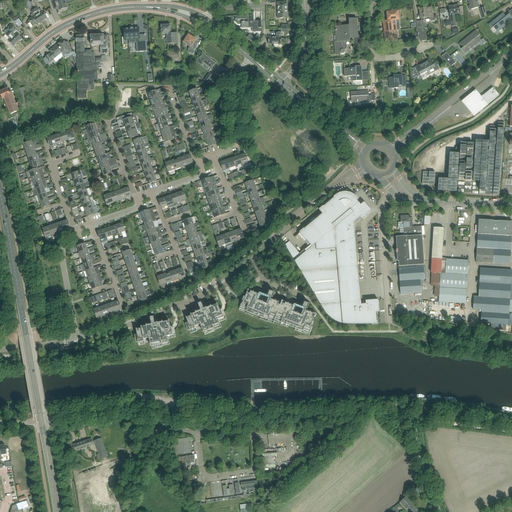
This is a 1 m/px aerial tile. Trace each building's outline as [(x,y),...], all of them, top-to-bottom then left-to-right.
[(33,0),(30,3),(42,21),(44,20),(45,20),(46,19),(46,18),(47,18),(41,8),(39,10),(33,0)] [(60,0),(54,0),(52,1),(53,3),(55,10),(59,8),(60,10),(63,9),(64,10),(66,9),(66,8),(67,8),(66,3),(72,1),(71,0),(60,0),(61,0),(60,0)] [(468,6),(469,10),(479,7),(476,0),(467,0),(469,6),(468,6)] [(277,2),(277,18),(288,18),(288,13),(287,13),(287,3),(285,3),(285,2),(277,2)] [(42,21),(30,3),(27,5),(32,14),(31,15),(32,17),(29,19),(33,25),(36,23),(37,25),(38,24),(40,23),(42,21)] [(454,14),(460,13),(459,5),(454,6),(453,6),(448,7),(451,20),(445,21),(446,26),(451,25),(452,27),(456,26),(454,14)] [(420,18),(423,18),(429,17),(429,20),(431,21),(434,21),(436,19),(436,16),(434,14),(432,14),(431,7),(419,8),(420,18)] [(388,21),(383,21),(383,25),(393,24),(396,24),(397,30),(400,30),(399,20),(398,10),(387,11),(388,21)] [(503,13),(489,24),(492,27),(493,26),(497,32),(508,23),(509,25),(511,22),(511,11),(509,14),(508,12),(505,14),(504,15),(503,13)] [(235,19),(235,22),(236,23),(237,22),(237,24),(238,25),(241,24),(242,28),(252,28),(253,31),(261,31),(261,22),(254,22),(254,15),(250,15),(250,16),(248,16),(247,16),(247,17),(245,17),(245,15),(235,16),(235,19)] [(335,42),(335,54),(340,54),(341,53),(341,54),(342,54),(343,54),(344,53),(345,52),(344,51),(344,50),(346,48),(346,42),(351,42),(350,37),(359,36),(359,28),(357,29),(356,19),(348,19),(349,27),(345,27),(345,26),(336,26),(336,29),(335,29),(335,30),(336,30),(336,35),(334,36),(335,42)] [(421,21),(416,21),(417,28),(418,35),(418,37),(418,40),(420,40),(422,41),(424,41),(425,41),(427,41),(426,36),(425,30),(424,30),(422,31),(421,21)] [(393,24),(383,25),(384,32),(385,41),(393,40),(398,40),(397,30),(396,24),(393,24)] [(22,39),(17,33),(18,32),(16,29),(15,30),(14,29),(14,28),(11,25),(8,27),(9,28),(6,30),(8,32),(18,43),(19,41),(20,41),(21,40),(22,39)] [(177,43),(176,33),(171,33),(171,25),(164,25),(162,25),(161,25),(161,34),(167,34),(167,38),(166,38),(166,39),(165,40),(165,41),(166,41),(166,42),(167,42),(167,44),(177,43)] [(123,37),(122,37),(123,43),(130,42),(129,39),(136,38),(138,51),(147,50),(146,39),(140,40),(139,27),(124,28),(125,37),(123,37)] [(476,30),(460,43),(463,47),(461,49),(465,53),(481,41),(478,37),(480,35),(476,30)] [(18,43),(8,32),(5,34),(10,39),(8,41),(13,47),(14,46),(16,45),(16,44),(18,43)] [(276,36),(268,36),(268,44),(281,44),(281,32),(276,32),(276,36)] [(188,50),(188,51),(189,52),(189,53),(190,53),(193,54),(198,43),(195,41),(195,40),(193,39),(193,38),(188,34),(185,39),(186,40),(184,43),(190,46),(188,49),(188,50)] [(249,34),(247,37),(255,43),(260,36),(257,34),(254,38),(249,34)] [(257,42),(260,44),(262,41),(263,41),(266,37),(262,34),(257,42)] [(107,47),(108,47),(108,40),(108,35),(103,35),(91,35),(91,45),(100,45),(101,54),(108,54),(107,47)] [(97,80),(97,63),(97,62),(101,62),(101,57),(94,58),(94,52),(91,52),(91,50),(84,51),(84,36),(76,36),(77,72),(78,72),(78,73),(81,73),(81,74),(77,74),(77,80),(77,90),(77,98),(87,98),(87,90),(94,90),(94,80),(97,80)] [(58,44),(61,53),(63,59),(75,54),(74,51),(72,52),(68,41),(65,43),(64,41),(58,44)] [(61,53),(58,44),(51,50),(53,52),(49,54),(46,57),(50,62),(53,59),(61,53)] [(196,60),(196,62),(200,65),(202,62),(211,69),(216,63),(202,52),(200,55),(198,58),(196,60)] [(445,64),(448,68),(456,62),(451,56),(450,57),(446,52),(441,56),(447,62),(445,64)] [(416,67),(418,71),(420,75),(427,71),(429,75),(439,69),(435,61),(432,63),(430,59),(416,67)] [(344,69),(344,77),(352,76),(352,81),(362,81),(361,66),(355,66),(355,68),(344,69)] [(204,80),(207,83),(209,81),(212,83),(216,78),(213,76),(213,75),(210,72),(205,79),(205,78),(204,80)] [(389,78),(389,88),(394,88),(398,88),(398,86),(402,85),(402,80),(402,75),(394,75),(394,78),(389,78)] [(24,87),(16,89),(20,105),(26,104),(23,91),(25,90),(24,87)] [(480,97),(487,105),(499,95),(493,87),(480,97)] [(0,91),(0,93),(2,99),(5,98),(10,109),(9,110),(11,114),(19,111),(17,106),(20,105),(18,100),(15,101),(11,92),(9,93),(8,88),(0,91)] [(148,93),(150,99),(161,95),(161,93),(164,91),(163,88),(148,93)] [(189,91),(191,98),(199,95),(197,89),(189,91)] [(487,105),(480,97),(474,90),(461,101),(473,116),(487,105)] [(368,91),(351,92),(351,102),(366,101),(372,101),(371,95),(368,95),(368,91)] [(150,99),(152,105),(160,103),(163,102),(162,99),(159,100),(158,99),(164,97),(164,96),(164,94),(161,95),(150,99)] [(192,100),(193,104),(201,101),(199,95),(191,98),(189,98),(190,101),(192,100)] [(152,105),(154,112),(162,109),(165,108),(166,108),(165,104),(164,105),(163,104),(167,102),(167,100),(163,102),(160,103),(152,105)] [(193,104),(196,110),(203,107),(201,101),(193,104)] [(198,116),(205,113),(207,113),(206,110),(209,109),(208,105),(203,107),(196,110),(198,116)] [(154,112),(157,118),(164,115),(167,114),(168,114),(167,110),(171,108),(170,106),(166,108),(165,108),(162,109),(154,112)] [(157,118),(159,124),(166,121),(170,120),(169,117),(173,116),(172,112),(168,114),(167,114),(164,115),(157,118)] [(198,123),(200,122),(208,120),(207,119),(212,118),(211,114),(206,116),(205,113),(198,116),(197,116),(197,118),(198,118),(200,122),(198,123)] [(124,120),(126,126),(134,123),(133,121),(137,119),(136,116),(133,117),(124,120)] [(13,130),(19,127),(14,117),(8,119),(13,130)] [(159,124),(161,130),(168,127),(167,123),(174,121),(173,119),(174,118),(170,120),(166,121),(159,124)] [(202,128),(212,125),(212,123),(212,122),(213,122),(213,121),(213,120),(213,119),(212,118),(207,119),(208,120),(200,122),(198,123),(201,129),(202,128)] [(97,122),(97,123),(96,120),(88,121),(89,125),(87,126),(89,132),(96,130),(102,128),(101,125),(98,126),(97,125),(98,124),(97,122)] [(126,126),(128,132),(136,130),(136,129),(134,126),(139,124),(138,122),(134,123),(126,126)] [(161,130),(163,136),(171,133),(170,133),(174,132),(173,129),(173,130),(172,128),(173,128),(174,129),(177,128),(176,124),(168,127),(161,130)] [(203,130),(204,134),(212,132),(211,129),(216,127),(214,124),(212,125),(202,128),(201,129),(202,131),(203,130)] [(497,127),(495,152),(502,153),(503,127),(497,127)] [(89,132),(91,138),(99,136),(101,135),(104,134),(103,131),(100,132),(99,129),(102,128),(96,130),(89,132)] [(136,130),(128,132),(130,138),(138,136),(137,133),(142,131),(140,128),(136,129),(136,130)] [(72,130),(65,132),(68,140),(74,137),(72,130)] [(206,140),(206,141),(214,138),(213,135),(218,133),(216,130),(212,132),(204,134),(204,135),(203,135),(205,141),(206,140)] [(65,132),(59,134),(62,142),(68,140),(65,132)] [(171,133),(163,136),(165,142),(177,138),(175,135),(174,132),(170,133),(171,133)] [(104,141),(107,140),(105,133),(104,134),(101,135),(99,136),(91,138),(93,145),(101,142),(104,141)] [(59,134),(53,136),(56,144),(62,142),(59,134)] [(56,144),(53,136),(47,138),(51,149),(54,148),(53,145),(56,144)] [(134,140),(136,147),(143,144),(142,141),(147,140),(146,136),(134,140)] [(24,144),(26,150),(33,147),(36,146),(37,146),(36,143),(35,143),(35,142),(36,142),(38,143),(39,142),(40,140),(39,138),(24,144)] [(214,138),(206,141),(209,147),(216,144),(214,138)] [(102,145),(101,144),(105,143),(104,141),(101,142),(93,145),(95,151),(103,148),(106,147),(105,144),(102,145)] [(136,147),(138,153),(146,150),(145,147),(149,146),(148,142),(143,144),(136,147)] [(26,150),(28,156),(35,153),(34,149),(37,148),(36,146),(33,147),(26,150)] [(95,151),(97,157),(105,154),(104,150),(107,149),(106,147),(103,148),(95,151)] [(138,153),(140,159),(148,156),(146,150),(138,153)] [(28,156),(30,162),(38,159),(41,158),(40,155),(39,155),(38,152),(35,153),(28,156)] [(482,168),(500,168),(501,153),(482,152),(482,168)] [(97,157),(100,163),(107,160),(110,159),(111,159),(110,156),(109,156),(108,153),(105,154),(97,157)] [(190,154),(184,157),(187,165),(193,163),(190,154)] [(245,154),(239,156),(242,164),(248,161),(245,154)] [(140,159),(142,165),(150,162),(154,161),(153,157),(150,158),(149,156),(148,156),(140,159)] [(239,156),(233,158),(235,166),(242,164),(239,156)] [(184,157),(178,159),(181,167),(187,165),(184,157)] [(38,159),(30,162),(32,168),(44,165),(42,161),(41,158),(38,159)] [(233,158),(227,160),(229,168),(235,166),(233,158)] [(100,163),(102,169),(109,166),(117,164),(116,163),(117,163),(116,161),(114,161),(113,161),(111,161),(110,159),(107,160),(100,163)] [(178,159),(171,161),(174,169),(181,167),(178,159)] [(229,168),(227,160),(220,162),(223,170),(229,168)] [(174,169),(171,161),(165,163),(168,172),(174,169)] [(142,165),(144,171),(152,169),(152,168),(150,162),(142,165)] [(109,166),(102,169),(104,175),(111,173),(110,169),(112,168),(113,170),(118,168),(117,164),(109,166)] [(43,173),(42,170),(41,170),(40,167),(26,172),(28,178),(32,177),(39,174),(43,173)] [(144,171),(147,177),(154,175),(153,172),(157,170),(156,167),(152,168),(152,169),(144,171)] [(74,180),(82,177),(87,176),(87,175),(85,176),(84,174),(86,173),(84,169),(72,174),(74,180)] [(32,177),(34,183),(41,181),(41,180),(45,179),(44,176),(43,177),(43,175),(48,174),(47,172),(43,173),(39,174),(32,177)] [(154,175),(147,177),(149,184),(156,181),(154,175)] [(211,184),(216,182),(214,176),(201,180),(204,187),(211,184)] [(74,180),(76,186),(84,183),(88,182),(87,179),(83,180),(82,177),(74,180)] [(34,183),(36,189),(43,187),(47,185),(46,182),(45,183),(45,182),(50,180),(49,178),(45,179),(41,180),(41,181),(34,183)] [(247,189),(255,186),(254,184),(259,182),(258,179),(244,183),(245,186),(246,185),(247,189)] [(217,189),(216,186),(215,186),(215,185),(220,183),(219,181),(216,182),(211,184),(204,187),(206,193),(213,190),(216,189),(217,189)] [(76,186),(79,192),(86,189),(85,187),(90,185),(89,182),(88,182),(84,183),(76,186)] [(36,189),(38,196),(50,191),(49,190),(49,189),(52,187),(51,184),(47,185),(43,187),(36,189)] [(243,197),(250,195),(257,193),(257,192),(255,186),(247,189),(248,191),(247,192),(242,194),(243,195),(238,196),(238,195),(237,196),(238,200),(244,198),(243,197)] [(129,187),(122,190),(125,198),(132,196),(129,187)] [(79,192),(81,198),(88,196),(88,195),(91,194),(89,188),(86,189),(79,192)] [(220,194),(219,191),(219,192),(218,191),(220,190),(219,188),(217,189),(216,189),(213,190),(206,193),(208,199),(216,196),(218,195),(220,194)] [(37,203),(40,202),(48,199),(47,196),(54,193),(53,190),(50,191),(38,196),(35,197),(37,203)] [(122,190),(116,192),(119,200),(125,198),(122,190)] [(183,191),(177,194),(180,201),(186,199),(183,191)] [(250,195),(252,201),(259,199),(258,196),(263,194),(262,191),(257,192),(257,193),(250,195)] [(116,192),(110,194),(113,202),(119,200),(116,192)] [(332,225),(359,203),(357,200),(358,199),(357,197),(356,196),(355,196),(354,195),(353,194),(352,194),(351,193),(350,193),(349,192),(348,192),(346,192),(345,192),(344,192),(343,192),(342,192),(341,192),(340,193),(339,193),(338,194),(337,194),(336,195),(335,195),(333,197),(334,197),(323,206),(319,209),(322,214),(311,223),(312,224),(309,227),(308,226),(304,229),(304,228),(299,232),(306,240),(312,246),(335,227),(332,225)] [(218,202),(221,201),(220,198),(224,197),(223,193),(220,194),(218,195),(216,196),(208,199),(210,205),(218,202)] [(113,202),(110,194),(104,196),(107,205),(113,202)] [(177,194),(171,196),(174,205),(174,206),(176,206),(177,203),(177,202),(180,201),(177,194)] [(81,198),(83,204),(91,202),(88,196),(81,198)] [(171,196),(165,198),(167,205),(168,208),(174,205),(171,196)] [(48,199),(40,202),(42,208),(50,205),(48,201),(51,200),(51,198),(48,199)] [(167,205),(165,198),(158,200),(162,209),(165,208),(164,207),(167,205)] [(222,208),(220,204),(221,203),(222,205),(227,203),(225,199),(221,201),(218,202),(210,205),(212,211),(220,208),(222,208)] [(252,201),(254,208),(261,205),(259,199),(252,201)] [(83,204),(85,211),(93,208),(93,207),(95,206),(93,201),(91,202),(83,204)] [(361,301),(355,231),(354,223),(360,217),(362,220),(372,212),(364,202),(360,205),(359,203),(332,225),(335,227),(312,246),(301,255),(294,261),(320,305),(361,301)] [(254,208),(256,214),(264,211),(261,205),(254,208)] [(93,208),(85,211),(87,217),(95,214),(97,213),(95,207),(93,208)] [(220,208),(212,211),(214,217),(226,213),(225,210),(224,211),(223,207),(222,208),(220,208)] [(141,212),(143,219),(150,216),(153,215),(154,215),(153,212),(152,212),(152,211),(154,210),(153,208),(141,212)] [(256,214),(258,220),(266,217),(264,211),(256,214)] [(143,219),(145,225),(153,222),(152,222),(156,221),(155,218),(154,218),(153,215),(150,216),(143,219)] [(408,232),(408,236),(423,235),(424,235),(424,226),(413,227),(412,218),(409,218),(409,215),(400,216),(401,222),(398,223),(398,228),(400,228),(400,233),(408,232)] [(266,217),(258,220),(260,226),(270,223),(268,216),(266,217)] [(193,224),(196,223),(193,217),(183,220),(186,227),(193,224)] [(145,225),(147,231),(155,228),(158,227),(157,224),(161,223),(160,219),(156,221),(152,222),(153,222),(145,225)] [(478,219),(477,234),(511,236),(511,228),(511,221),(498,220),(498,221),(493,221),(493,220),(478,219)] [(67,220),(61,222),(64,231),(66,236),(69,234),(67,231),(71,230),(67,220)] [(61,222),(55,224),(58,233),(64,231),(61,222)] [(188,233),(195,230),(194,227),(199,226),(198,222),(196,223),(193,224),(186,227),(184,227),(187,233),(188,233)] [(51,224),(51,226),(49,227),(52,237),(58,234),(58,233),(55,224),(54,223),(51,224)] [(123,238),(121,239),(123,245),(129,243),(122,223),(116,225),(119,233),(121,232),(123,238)] [(113,235),(119,233),(116,225),(110,228),(113,235)] [(226,246),(222,235),(219,237),(218,233),(216,232),(216,231),(218,230),(216,225),(212,226),(220,248),(226,246)] [(52,237),(49,227),(46,227),(43,226),(41,226),(42,229),(47,242),(53,240),(52,237)] [(147,231),(149,237),(157,234),(160,233),(164,232),(165,232),(160,233),(159,230),(158,227),(155,228),(147,231)] [(431,272),(441,273),(441,265),(441,259),(443,228),(433,227),(431,272)] [(106,237),(113,235),(110,228),(104,230),(106,237)] [(241,229),(234,231),(237,240),(244,238),(241,229)] [(100,240),(106,237),(104,230),(97,232),(100,240)] [(188,233),(190,239),(201,235),(202,235),(201,231),(196,233),(195,230),(188,233)] [(234,231),(228,233),(231,242),(237,240),(234,231)] [(149,237),(151,243),(159,240),(163,239),(162,236),(161,236),(160,235),(165,234),(164,232),(160,233),(157,234),(149,237)] [(228,233),(222,235),(226,246),(226,247),(232,245),(231,242),(228,233)] [(511,236),(477,234),(476,262),(510,264),(511,236)] [(190,239),(192,245),(200,242),(204,241),(201,235),(190,239)] [(425,267),(423,235),(408,236),(397,236),(396,236),(396,237),(396,241),(397,249),(396,249),(396,251),(395,253),(397,253),(397,261),(398,261),(401,294),(421,293),(420,280),(424,279),(423,267),(425,267)] [(151,243),(154,249),(161,247),(161,246),(160,244),(165,242),(164,239),(163,239),(159,240),(151,243)] [(77,246),(79,252),(87,249),(86,247),(94,244),(93,241),(77,246)] [(192,245),(194,251),(202,249),(201,246),(206,244),(204,241),(200,242),(192,245)] [(161,247),(154,249),(156,256),(166,252),(165,249),(164,249),(164,248),(170,246),(169,244),(161,246),(161,247)] [(79,252),(82,258),(89,256),(88,254),(90,253),(96,250),(95,247),(87,249),(79,252)] [(194,251),(196,257),(204,255),(208,253),(207,250),(203,251),(202,249),(194,251)] [(123,252),(125,259),(132,256),(130,250),(123,252)] [(196,257),(198,263),(206,261),(205,258),(212,256),(210,252),(208,253),(204,255),(196,257)] [(91,262),(95,260),(94,258),(93,258),(93,257),(94,256),(93,254),(89,256),(82,258),(84,264),(91,262)] [(125,259),(127,265),(135,262),(134,262),(132,256),(125,259)] [(83,272),(86,271),(93,268),(92,264),(94,263),(95,264),(100,262),(99,259),(95,260),(91,262),(84,264),(81,266),(83,272)] [(441,259),(441,265),(441,273),(439,293),(439,297),(438,302),(466,304),(467,282),(468,266),(468,261),(446,259),(441,259)] [(127,265),(129,271),(137,268),(136,265),(140,264),(139,260),(134,262),(135,262),(127,265)] [(206,261),(198,263),(201,270),(208,267),(210,263),(211,263),(209,260),(206,261)] [(86,271),(88,277),(96,274),(100,273),(98,269),(102,267),(101,265),(93,268),(86,271)] [(129,271),(131,277),(139,274),(137,268),(129,271)] [(182,268),(176,270),(179,279),(185,277),(182,268)] [(509,314),(511,270),(480,268),(478,296),(474,296),(473,310),(481,310),(481,312),(509,314)] [(176,270),(170,272),(173,281),(179,279),(176,270)] [(88,277),(90,283),(98,280),(101,279),(105,278),(105,277),(101,279),(100,276),(99,275),(104,274),(103,272),(103,271),(100,273),(96,274),(88,277)] [(170,272),(163,275),(166,283),(173,281),(170,272)] [(439,293),(441,273),(431,272),(430,286),(434,286),(434,292),(439,293)] [(131,277),(133,283),(141,281),(140,277),(144,275),(143,273),(139,274),(131,277)] [(166,283),(163,275),(157,277),(160,285),(166,283)] [(98,280),(90,283),(89,283),(90,286),(91,286),(92,289),(103,285),(102,281),(106,280),(105,278),(101,279),(98,280)] [(133,283),(135,289),(143,287),(143,286),(141,281),(133,283)] [(145,293),(144,290),(148,289),(146,285),(143,286),(143,287),(135,289),(138,295),(145,293)] [(308,332),(315,316),(315,314),(310,312),(311,312),(310,312),(305,310),(306,309),(307,309),(309,304),(304,302),(302,307),(294,304),(293,305),(288,304),(289,303),(288,303),(288,304),(282,301),(283,301),(282,301),(281,303),(275,301),(276,301),(275,300),(275,301),(270,299),(271,299),(271,297),(272,298),(274,293),(269,291),(267,296),(259,292),(259,294),(258,294),(254,292),(253,292),(248,290),(247,292),(241,308),(246,310),(246,311),(247,310),(251,312),(251,313),(252,312),(257,314),(257,315),(258,314),(263,317),(268,318),(268,319),(274,321),(273,323),(274,324),(275,319),(281,321),(281,322),(281,321),(286,323),(286,324),(286,323),(292,326),(298,328),(297,328),(298,329),(298,328),(303,330),(302,330),(303,331),(303,330),(308,332)] [(145,293),(138,295),(140,302),(147,299),(146,296),(151,295),(150,291),(145,293)] [(376,312),(379,312),(378,299),(365,301),(366,304),(361,304),(361,301),(320,305),(323,310),(325,312),(326,314),(328,316),(330,317),(332,319),(334,320),(337,322),(340,323),(342,324),(345,324),(348,324),(350,324),(371,324),(372,325),(377,324),(377,321),(376,312)] [(118,301),(112,303),(115,312),(121,309),(118,301)] [(112,303),(106,305),(109,314),(115,312),(112,303)] [(217,322),(223,320),(217,304),(216,304),(217,304),(211,306),(211,305),(210,306),(206,308),(205,306),(203,307),(201,303),(198,304),(200,310),(196,312),(196,311),(195,311),(195,313),(191,314),(190,314),(190,315),(186,316),(186,317),(192,332),(202,328),(203,332),(204,331),(203,331),(208,329),(208,330),(213,328),(213,329),(214,328),(214,327),(219,325),(217,322)] [(106,305),(100,307),(103,316),(109,314),(106,305)] [(103,316),(100,307),(93,310),(96,318),(103,316)] [(481,312),(480,323),(491,324),(491,328),(506,331),(506,325),(508,325),(509,314),(481,312)] [(173,337),(171,332),(169,320),(168,320),(168,321),(163,322),(162,321),(162,322),(157,323),(157,321),(154,321),(153,317),(150,318),(151,324),(147,325),(146,325),(146,326),(142,327),(141,326),(141,327),(136,328),(136,329),(139,345),(150,342),(151,346),(151,345),(156,344),(156,345),(161,344),(161,345),(162,344),(162,343),(167,342),(166,339),(173,337)] [(251,387),(238,387),(238,399),(251,400),(251,387)] [(81,442),(83,448),(94,445),(94,444),(95,443),(99,454),(96,454),(98,460),(107,457),(101,438),(94,440),(95,441),(93,442),(92,439),(81,442)] [(177,444),(176,445),(176,446),(177,451),(178,455),(190,453),(189,444),(188,438),(177,440),(177,444)] [(73,452),(83,448),(81,442),(71,446),(73,452)] [(263,467),(275,467),(275,457),(276,457),(276,452),(263,452),(263,467)] [(193,455),(178,457),(179,464),(194,462),(193,455)] [(222,497),(220,481),(211,483),(213,495),(217,494),(218,498),(222,497)] [(254,481),(241,483),(242,487),(246,486),(246,490),(258,489),(257,485),(255,486),(254,481)] [(20,503),(16,504),(18,510),(29,506),(27,500),(27,501),(25,497),(18,499),(20,503)] [(400,502),(409,511),(417,511),(418,511),(405,497),(400,502)] [(248,503),(240,504),(240,511),(248,511),(250,511),(248,503)]
